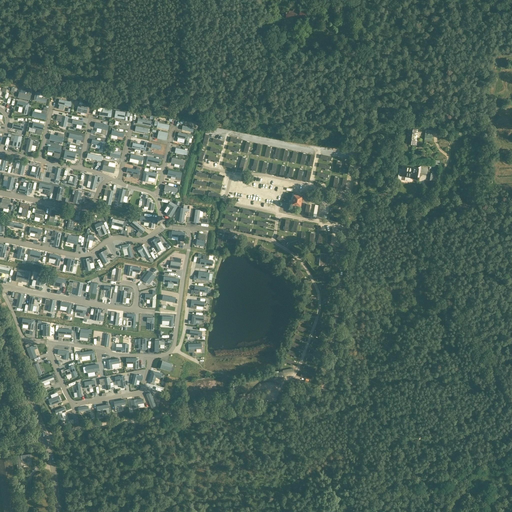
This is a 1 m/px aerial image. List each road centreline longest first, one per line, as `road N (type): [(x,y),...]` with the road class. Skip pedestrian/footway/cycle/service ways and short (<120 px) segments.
road 1 (track): [(53,434),(323,388)]
road 2 (track): [(348,226),(366,114),(364,0)]
road 3 (track): [(511,357),(323,388)]
road 4 (track): [(323,388),(348,226)]
